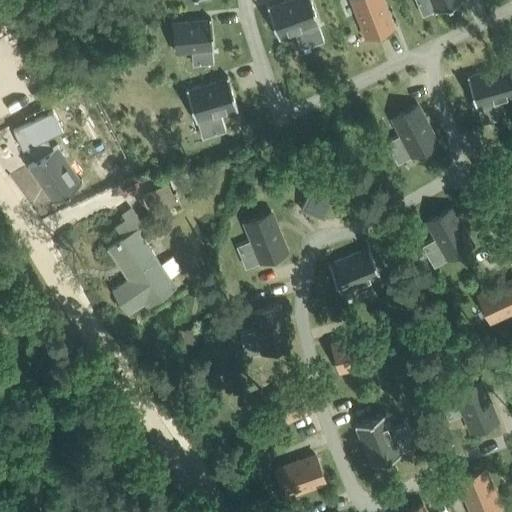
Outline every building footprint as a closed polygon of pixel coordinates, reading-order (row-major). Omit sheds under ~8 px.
[(312,0),(279,0),(266,5),(278,39),(321,23),(312,0)] [(383,0),(350,0),(365,37),(394,26),(383,0)] [(431,0),(436,11),(462,0),(431,0)] [(208,17),(172,21),(175,51),(212,48),(212,49),(214,49),(211,16),(208,16),(208,17)] [(511,78),(508,65),(468,76),(476,104),(511,93),(511,78)] [(220,82),(177,93),(184,124),(228,114),(220,82)] [(416,105),(393,117),(413,153),(436,140),(416,105)] [(47,113),(9,133),(19,153),(23,151),(31,162),(26,167),(53,201),(80,180),(53,145),(49,148),(43,140),(57,133),(47,113)] [(301,208),(324,216),(331,197),(329,196),(336,178),(311,169),(304,188),(308,189),(301,208)] [(167,184),(142,193),(146,204),(151,202),(154,210),(179,202),(176,191),(170,193),(167,184)] [(451,207),(428,220),(448,255),(471,242),(451,207)] [(270,211),(246,221),(261,259),(285,249),(270,211)] [(129,278),(113,288),(128,311),(144,301),(147,304),(175,285),(137,227),(108,246),(129,278)] [(368,247),(330,263),(341,289),(379,273),(368,247)] [(511,278),(479,294),(490,318),(511,307),(511,278)] [(277,304),(252,311),(262,349),(288,342),(277,304)] [(199,328),(185,328),(185,341),(199,341),(199,328)] [(372,332),(333,343),(340,369),(379,358),(372,332)] [(480,380),(456,391),(472,428),(497,417),(480,380)] [(294,384),(258,402),(269,425),(306,408),(294,384)] [(384,412),(357,423),(373,462),(399,451),(384,412)] [(315,454),(277,468),(286,492),(324,479),(315,454)] [(484,468),(459,479),(473,511),(483,511),(500,505),(484,468)]
